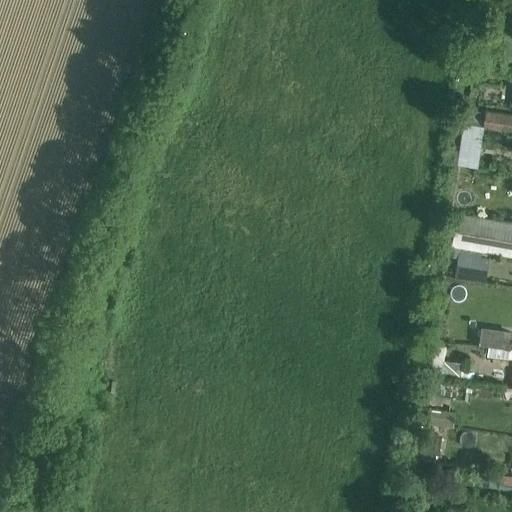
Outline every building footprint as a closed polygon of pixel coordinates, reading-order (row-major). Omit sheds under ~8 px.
[(468,125),(511,131),(511,116),(470,110),(468,125)] [(457,161),(458,150),(446,149),(445,160),(457,161)] [(459,247),(461,248),(479,251),(511,256),(511,221),(457,212),(452,246),(459,247)] [(448,245),(447,255),(457,257),(459,247),(452,246),(449,246),(448,245)] [(457,257),(454,275),(475,278),(478,257),(479,251),(461,248),(459,247),(457,257)] [(510,349),(511,330),(481,327),(479,344),(510,349)] [(433,345),(429,376),(457,380),(458,378),(465,379),(467,371),(459,370),(460,366),(453,365),(454,362),(443,361),(445,346),(433,345)] [(498,483),(511,484),(511,476),(499,475),(498,483)]
